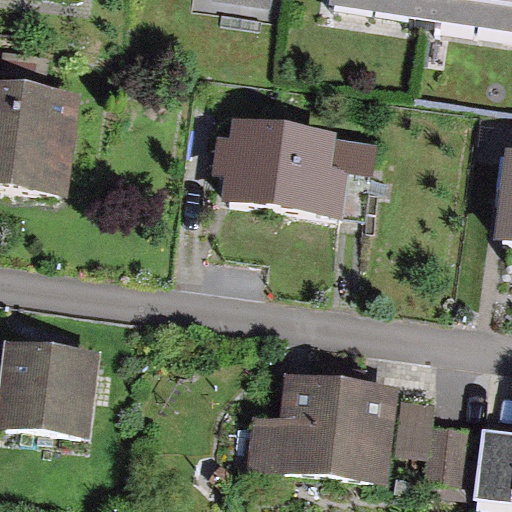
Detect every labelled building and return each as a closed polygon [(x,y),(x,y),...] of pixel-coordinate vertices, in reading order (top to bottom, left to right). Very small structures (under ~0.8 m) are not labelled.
[(210,0),(274,9),(275,0),(210,0)] [(511,0),(331,0),(329,13),(511,39),(511,0)] [(0,191),(67,201),(81,95),(0,84),(0,191)] [(214,176),(225,178),(222,200),(362,220),(368,175),(372,175),(376,148),(332,142),(334,133),(232,120),(230,140),(219,139),(214,176)] [(511,152),(505,152),(493,245),(511,247),(511,152)] [(0,432),(87,443),(98,353),(5,341),(4,349),(0,348),(0,432)] [(244,471),(386,484),(395,390),(291,380),(287,421),(249,417),(244,471)] [(402,402),(397,456),(429,458),(431,429),(434,405),(402,402)] [(511,493),(511,431),(484,428),(474,497),(511,503),(511,493)] [(426,500),(467,503),(473,433),(431,429),(429,458),(426,500)]
